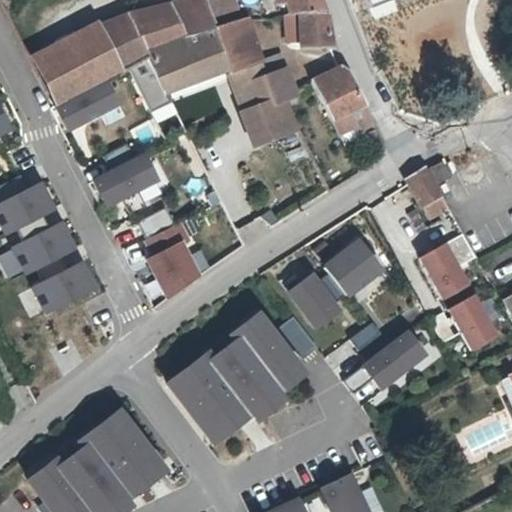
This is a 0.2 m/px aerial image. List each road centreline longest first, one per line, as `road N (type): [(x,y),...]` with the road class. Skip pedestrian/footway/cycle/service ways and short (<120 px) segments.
road 1 (residential): [(135,348),(135,323),(0,40)]
road 2 (residential): [(407,153),(135,348)]
road 3 (residential): [(230,511),(135,348)]
road 4 (residential): [(135,348),(0,454)]
road 5 (residential): [(338,0),(407,153)]
